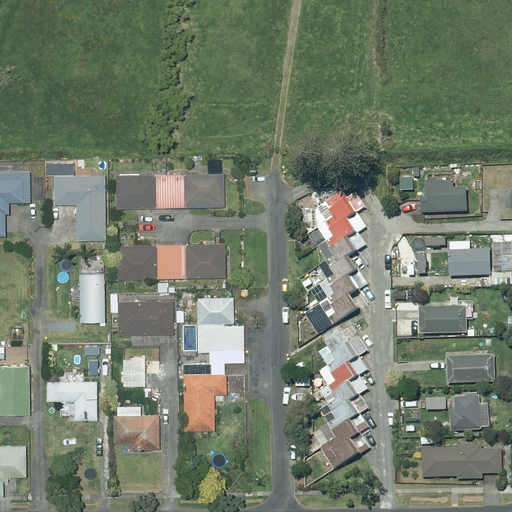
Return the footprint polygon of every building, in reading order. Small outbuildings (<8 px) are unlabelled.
[(207,158),(207,173),(166,173),(167,206),(224,205),(223,172),(221,172),(221,157),(207,158)] [(104,173),(54,174),(54,203),(76,203),(76,239),(105,239),(104,173)] [(166,173),(114,174),(114,207),(167,206),(166,173)] [(8,201),(23,201),(22,177),(0,177),(0,234),(4,235),(4,213),(8,213),(8,201)] [(424,193),(421,193),(422,212),(468,211),(467,187),(454,187),(454,182),(451,182),(451,180),(427,181),(427,191),(424,191),(424,193)] [(366,207),(357,192),(347,198),(342,191),(326,201),(331,208),(329,210),(333,217),(326,222),(330,228),(366,207)] [(357,212),(330,229),(334,236),(327,240),(331,247),(366,226),(357,212)] [(327,260),(331,266),(367,245),(358,230),(330,248),(334,255),(327,260)] [(471,241),(450,242),(450,275),(491,274),(491,249),(471,249),(471,241)] [(170,244),(170,277),(225,277),(224,243),(170,244)] [(511,243),(494,243),(494,274),(496,274),(495,285),(511,284),(511,243)] [(170,244),(116,245),(117,278),(170,277),(170,244)] [(331,267),(335,274),(328,279),(332,285),(366,263),(358,250),(331,267)] [(331,286),(336,294),(328,299),(332,305),(367,283),(358,269),(331,286)] [(103,272),(78,272),(79,320),(104,320),(103,272)] [(157,281),(157,291),(167,291),(167,281),(157,281)] [(331,305),(336,313),(330,317),(334,324),(368,302),(359,288),(331,305)] [(224,372),(224,362),(244,362),(243,324),(224,325),(224,322),(234,322),(233,296),(196,296),(197,351),(208,351),(209,362),(178,363),(178,373),(224,372)] [(172,300),(118,300),(118,334),(173,333),(172,300)] [(467,307),(420,307),(420,333),(468,333),(467,307)] [(479,314),(471,314),(470,331),(479,331),(479,314)] [(324,342),(331,354),(324,359),(332,373),(368,350),(359,336),(350,342),(342,331),(324,342)] [(495,355),(447,356),(448,383),(496,381),(495,355)] [(145,356),(131,356),(131,360),(122,360),(122,385),(145,385),(145,356)] [(328,385),(332,392),(368,370),(360,356),(332,373),(336,381),(328,385)] [(0,413),(29,413),(28,365),(0,365),(0,413)] [(223,373),(183,373),(183,430),(214,429),(214,394),(226,394),(226,373),(223,373)] [(360,375),(332,392),(336,400),(328,405),(332,411),(369,388),(360,375)] [(96,380),(46,380),(46,400),(73,400),(73,419),(96,419),(96,380)] [(336,419),(328,424),(332,430),(369,407),(360,394),(332,412),(336,419)] [(455,396),(455,410),(450,410),(451,431),(482,430),(480,395),(455,396)] [(140,406),(116,406),(116,414),(113,414),(113,441),(130,441),(130,448),(158,448),(158,414),(140,414),(140,406)] [(333,450),(369,427),(360,413),(332,431),(337,438),(329,443),(333,450)] [(337,457),(331,462),(335,469),(371,448),(361,432),(333,450),(337,457)] [(0,495),(3,495),(2,480),(7,480),(7,475),(25,475),(25,445),(0,445),(0,495)] [(457,448),(423,448),(423,476),(457,476),(457,479),(483,479),(483,473),(502,473),(502,449),(482,449),(482,445),(457,445),(457,448)]
